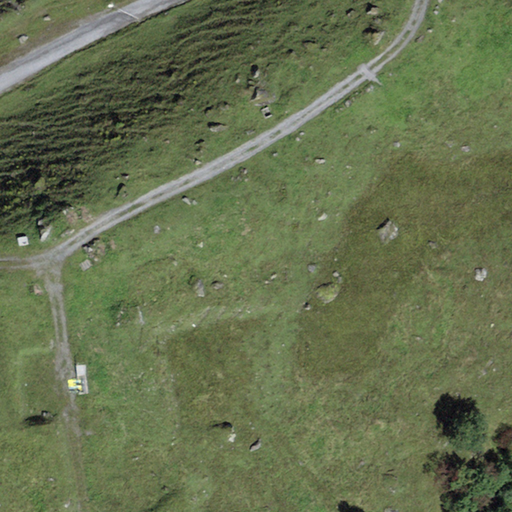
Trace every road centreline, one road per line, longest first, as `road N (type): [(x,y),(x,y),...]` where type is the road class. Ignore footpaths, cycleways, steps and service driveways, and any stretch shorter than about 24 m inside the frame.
road 1 (track): [(0,262),(41,257),(162,196),(355,81),(417,26),(424,0)]
road 2 (track): [(82,511),(41,257)]
